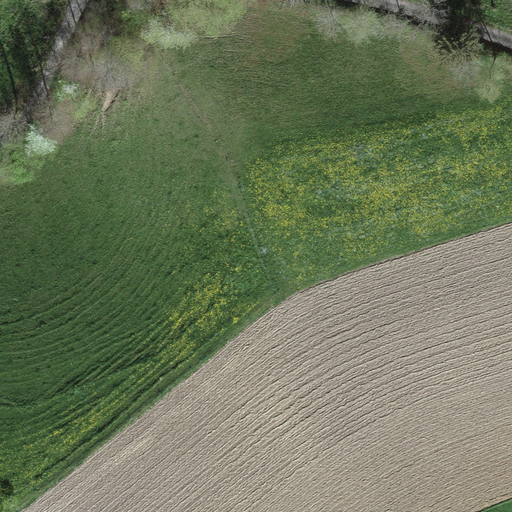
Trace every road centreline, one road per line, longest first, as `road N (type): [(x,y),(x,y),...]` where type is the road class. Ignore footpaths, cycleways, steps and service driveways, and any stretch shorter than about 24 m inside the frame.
road 1 (unclassified): [(79,0),(32,103),(0,140)]
road 2 (unclassified): [(511,40),(368,0)]
